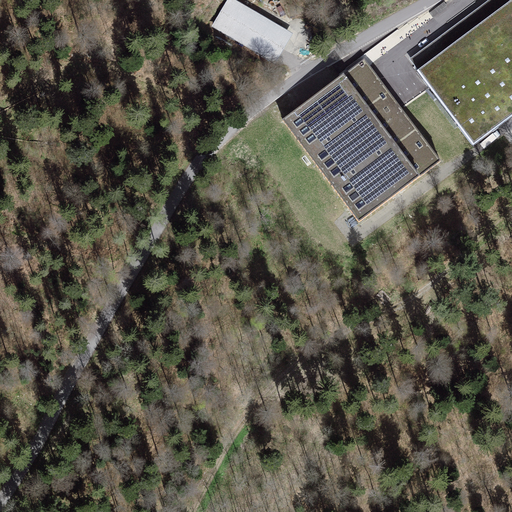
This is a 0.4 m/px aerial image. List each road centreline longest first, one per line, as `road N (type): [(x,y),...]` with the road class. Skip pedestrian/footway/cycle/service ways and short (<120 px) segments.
road 1 (unclassified): [(0,503),(203,157),(273,94),(431,0)]
road 2 (track): [(190,511),(226,438),(311,351),(401,305),(511,212)]
